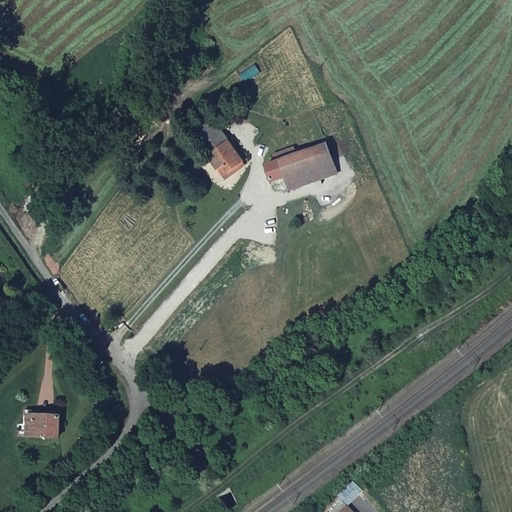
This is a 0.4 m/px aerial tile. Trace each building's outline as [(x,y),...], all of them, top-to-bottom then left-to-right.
[(209,160),(229,146),(213,124),(193,138),(209,160)] [(337,172),(328,144),(295,156),(284,160),(282,153),(272,157),(275,163),(265,167),(272,183),(285,178),(290,191),(337,172)] [(224,168),(229,174),(243,164),(230,145),(229,146),(209,160),(208,160),(217,172),(224,168)] [(284,160),(295,156),(293,149),(282,153),(284,160)] [(217,172),(222,179),(229,174),(224,168),(217,172)] [(59,437),(60,417),(24,416),(24,428),(29,428),(28,436),(59,437)]
